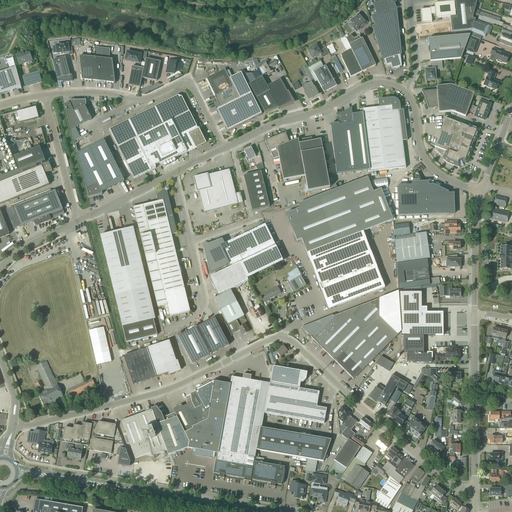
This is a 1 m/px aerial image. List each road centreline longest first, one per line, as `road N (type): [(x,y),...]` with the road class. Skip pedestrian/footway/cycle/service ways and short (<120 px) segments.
road 1 (unclassified): [(349,396),(275,336),(130,402),(13,430)]
road 2 (primary): [(263,511),(17,471)]
road 3 (unclassified): [(223,148),(368,84),(404,90)]
road 4 (residential): [(474,489),(452,483),(349,396)]
road 5 (unclassified): [(404,90),(427,163),(481,192)]
road 6 (unknown): [(249,221),(274,220),(322,315)]
road 7 (unclassified): [(44,95),(78,221)]
road 8 (unknown): [(322,315),(388,290),(381,231)]
road 9 (unclassified): [(223,148),(186,83),(141,102)]
road 10 (tertiary): [(473,313),(481,192)]
